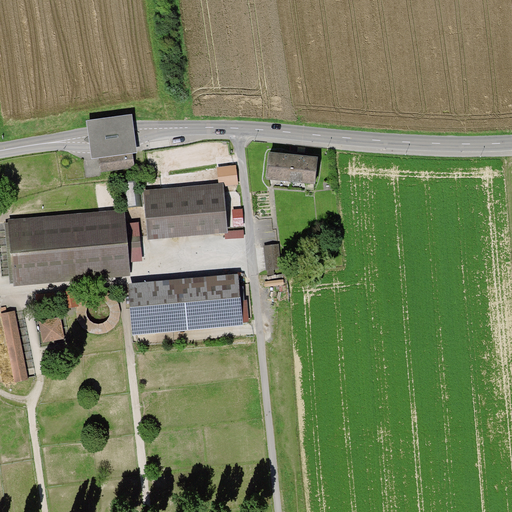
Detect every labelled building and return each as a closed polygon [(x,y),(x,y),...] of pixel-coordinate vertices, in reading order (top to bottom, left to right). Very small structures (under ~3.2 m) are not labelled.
[(132,114),(86,120),(88,131),(90,147),(91,159),(99,158),(133,153),(137,153),(135,141),(133,125),(132,114)] [(135,168),(133,153),(99,158),(101,172),(135,168)] [(318,161),(273,155),(269,180),(315,185),(318,161)] [(143,183),(120,185),(122,209),(145,207),(144,193),(143,183)] [(223,184),(144,193),(145,207),(149,241),(228,232),(223,184)] [(125,211),(9,221),(15,285),(130,276),(125,211)] [(279,245),(264,247),(266,272),(281,271),(279,245)] [(240,276),(133,286),(138,337),(245,327),(240,276)] [(79,305),(77,312),(78,319),(81,325),(86,330),(93,332),(100,333),(106,331),(112,326),(116,321),(117,315),(117,308),(114,302),(110,298),(105,294),(99,293),(92,293),(87,296),(82,300),(79,305)] [(15,314),(1,317),(13,384),(27,381),(15,314)] [(57,321),(41,324),(44,340),(60,337),(57,321)]
